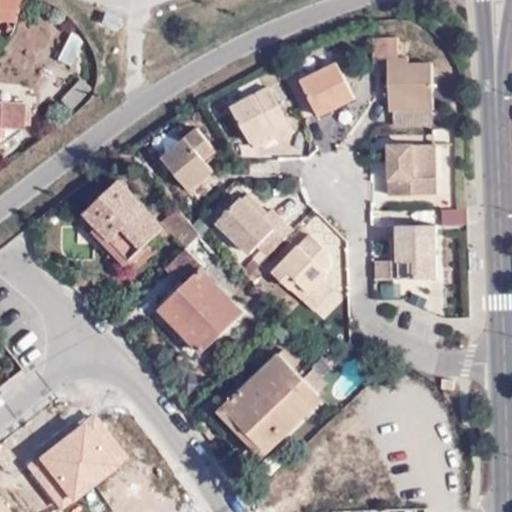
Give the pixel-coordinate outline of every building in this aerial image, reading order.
[(0,0),(0,20),(17,23),(20,0),(0,0)] [(120,19),(105,13),(101,23),(116,27),(120,19)] [(398,39),(376,40),(376,62),(388,61),(390,112),(395,112),(430,112),(435,111),(433,66),(410,66),(409,60),(399,60),(398,39)] [(336,58),(339,66),(304,82),(321,119),(357,103),(346,79),(361,73),(350,52),(336,58)] [(252,143),(265,137),(275,131),(278,137),(280,140),(294,132),(271,88),(234,109),(252,143)] [(24,107),(0,105),(0,145),(22,129),(24,107)] [(430,127),(430,112),(395,112),(395,126),(430,127)] [(217,154),(198,131),(162,160),(190,193),(213,174),(205,164),(217,154)] [(275,131),(265,137),(267,143),(278,137),(275,131)] [(391,147),(391,168),(396,167),(396,180),(391,180),(391,196),(437,197),(437,148),(391,147)] [(167,227),(164,223),(123,180),(87,212),(99,226),(131,261),(167,227)] [(249,195),(244,200),(264,219),(269,214),(249,195)] [(250,255),(264,240),(283,221),(272,211),(269,214),(264,219),(244,200),(243,198),(218,224),(250,255)] [(202,236),(179,211),(164,223),(167,227),(188,249),(193,244),(202,236)] [(99,226),(87,212),(81,217),(95,231),(99,226)] [(468,223),(467,212),(464,213),(449,213),(449,223),(468,223)] [(283,221),(264,240),(258,247),(268,256),(293,231),(283,221)] [(126,266),(131,261),(99,226),(95,231),(126,266)] [(399,247),(399,281),(437,282),(437,229),(391,228),(391,248),(399,247)] [(66,253),(88,255),(90,231),(68,229),(66,253)] [(276,275),(293,292),(300,285),(312,295),(327,281),(330,277),(326,273),(320,267),(324,263),(330,255),(312,238),(276,275)] [(186,251),(203,269),(211,261),(193,244),(188,249),(186,251)] [(186,251),(167,269),(183,287),(162,307),(203,353),(245,314),(203,269),(186,251)] [(254,262),(243,275),(250,282),(262,269),(254,262)] [(376,281),(392,281),(391,262),(376,262),(376,281)] [(330,268),(324,263),(320,267),(326,273),(330,268)] [(250,282),(255,286),(266,274),(262,269),(250,282)] [(300,285),(293,292),(316,313),(338,291),(327,281),(312,295),(300,285)] [(286,350),(283,353),(295,367),(299,363),(286,350)] [(283,353),(227,405),(263,445),(319,394),(317,392),(304,377),(295,367),(283,353)] [(312,370),(304,377),(317,392),(326,384),(312,370)] [(263,445),(227,405),(221,412),(260,454),(269,455),(326,402),(319,394),(263,445)] [(348,483),(348,490),(416,490),(416,447),(391,446),(392,432),(353,434),(353,448),(332,450),(332,483),(348,483)] [(137,511),(137,503),(111,507),(109,491),(103,488),(79,492),(76,495),(78,508),(78,511),(137,511)]
